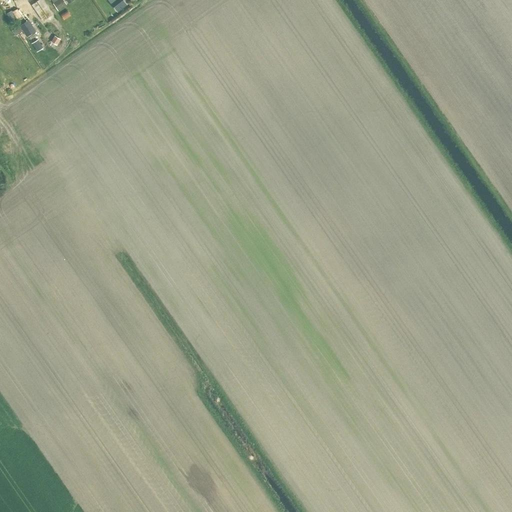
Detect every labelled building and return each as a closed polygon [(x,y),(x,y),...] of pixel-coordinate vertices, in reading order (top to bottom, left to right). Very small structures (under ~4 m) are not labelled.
[(62,0),(59,0),(53,4),(58,11),(66,5),(62,0)] [(121,0),(115,0),(111,4),(117,12),(126,5),(121,0)] [(17,9),(7,15),(12,24),(22,18),(17,9)] [(67,11),(60,15),(63,20),(70,16),(67,11)] [(28,19),(19,25),(27,37),(36,30),(28,19)] [(54,36),(51,41),(56,44),(59,39),(54,36)] [(37,39),(32,43),(37,51),(42,47),(37,39)]
